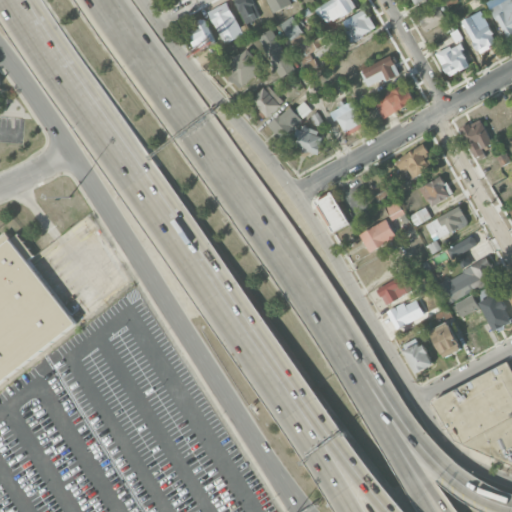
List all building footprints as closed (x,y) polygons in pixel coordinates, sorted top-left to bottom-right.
[(235,0),(253,0),(255,3),(253,4),(259,16),(246,23),(235,0)] [(268,0),(290,0),(291,1),(273,10),(268,0)] [(352,0),(357,6),(345,14),(344,13),(333,20),(332,18),(327,21),(324,17),(322,19),(315,8),(327,0),(352,0)] [(490,8),(503,0),(511,0),(511,34),(508,37),(490,8)] [(208,10),(227,1),(244,33),(225,43),(208,10)] [(427,30),(418,15),(438,3),(447,18),(427,30)] [(344,20),(365,7),(376,26),(363,34),(364,36),(356,41),(355,39),(350,42),(343,30),(348,27),(344,20)] [(462,20),(480,11),(496,41),(490,45),(492,47),(480,53),(462,20)] [(281,22),(289,40),(303,34),(295,16),(281,22)] [(192,40),(187,31),(198,26),(196,22),(205,18),(216,41),(207,45),(202,35),(192,40)] [(258,35),(271,27),(294,68),(281,76),(258,35)] [(436,52),(450,45),(451,47),(461,42),(464,48),(462,50),(470,64),(449,75),(436,52)] [(243,85),(226,66),(248,47),(265,65),(243,85)] [(360,71),(391,54),(401,73),(385,81),(383,78),(368,86),(360,71)] [(384,118),(374,100),(379,97),(378,95),(394,85),(396,87),(402,84),(407,91),(411,89),(416,99),(384,118)] [(251,98),(263,86),(281,104),(268,116),(251,98)] [(267,124),(280,113),(281,115),(291,106),(303,120),(280,139),(267,124)] [(345,131),(337,117),(356,106),(365,121),(345,131)] [(460,127),(470,122),(472,127),(482,121),(493,142),(483,148),(485,151),(475,156),(460,127)] [(297,128),(322,136),(321,141),(323,141),(319,154),(308,150),(308,151),(299,149),(300,147),(291,145),(297,128)] [(413,178),(407,169),(403,172),(395,160),(424,143),(429,151),(425,154),(432,166),(413,178)] [(432,205),(429,200),(427,201),(420,188),(441,176),(445,183),(444,184),(450,194),(432,205)] [(333,230),(315,200),(332,190),(350,221),(333,230)] [(386,203),(396,197),(405,212),(395,218),(386,203)] [(439,238),(436,232),(432,234),(426,224),(460,205),(464,213),(459,216),(462,221),(456,224),(458,227),(439,238)] [(410,215),(415,226),(432,217),(426,206),(410,215)] [(397,236),(370,251),(360,234),(387,218),(397,236)] [(452,258),(447,248),(472,234),(477,244),(465,251),(471,262),(462,267),(456,256),(452,258)] [(0,249),(12,240),(77,322),(0,382),(0,249)] [(449,303),(438,284),(448,278),(449,279),(462,272),(461,270),(479,260),(490,279),(449,303)] [(378,289),(400,276),(409,291),(391,302),(386,294),(382,296),(378,289)] [(481,302),(498,293),(501,299),(503,298),(508,308),(506,309),(511,319),(511,321),(496,330),(481,302)] [(456,303),(474,294),(480,306),(462,316),(456,303)] [(399,327),(390,310),(405,302),(414,319),(399,327)] [(431,330),(449,320),(463,347),(445,357),(431,330)] [(417,373),(405,350),(419,343),(421,346),(424,344),(435,364),(417,373)] [(510,360),(511,364),(511,461),(455,438),(433,400),(510,360)]
